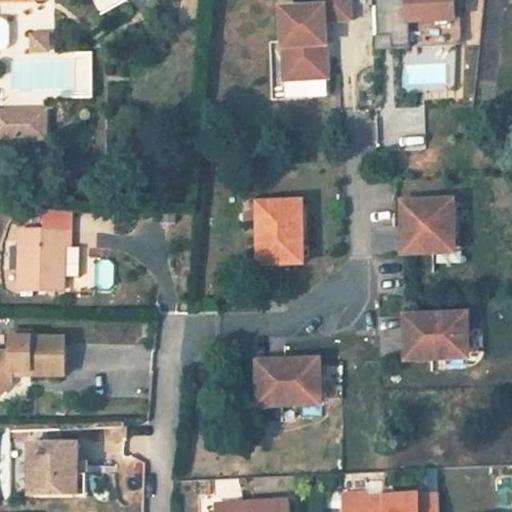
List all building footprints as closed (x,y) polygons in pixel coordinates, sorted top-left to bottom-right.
[(128,0),(93,0),(102,15),(128,0)] [(277,10),(280,79),(322,78),(320,20),(344,19),(343,0),(318,0),(319,8),(277,10)] [(453,22),(451,0),(378,0),(381,48),(408,47),(407,24),(453,22)] [(32,52),(50,52),(50,36),(31,36),(32,52)] [(75,53),(75,97),(95,97),(95,53),(75,53)] [(407,63),(407,91),(454,91),(454,63),(407,63)] [(388,147),(427,145),(425,106),(386,108),(388,147)] [(48,113),(0,113),(0,141),(48,141),(48,113)] [(257,229),(258,246),(258,259),(263,259),(283,259),(283,264),(300,264),(300,246),(300,229),(300,202),(286,202),(286,195),(263,195),(257,195),(257,229)] [(403,229),(403,246),(403,256),(434,255),(434,248),(455,248),(455,246),(455,229),(455,203),(403,203),(403,229)] [(69,232),(69,212),(43,211),(43,231),(69,232)] [(43,231),(20,231),(19,246),(18,291),(61,292),(62,278),(79,278),(80,248),(70,248),(70,246),(70,232),(69,232),(43,231)] [(98,259),(97,289),(114,290),(115,260),(98,259)] [(470,315),(406,317),(407,361),(433,361),(433,354),(470,354),(470,315)] [(0,393),(12,383),(13,375),(66,377),(67,341),(34,339),(34,333),(14,333),(13,352),(0,351),(0,393)] [(255,364),(256,408),(263,407),(279,407),(279,401),(318,400),(318,363),(263,363),(255,364)] [(31,442),(30,496),(78,497),(79,464),(80,443),(31,442)] [(79,464),(78,497),(87,497),(88,464),(79,464)] [(440,511),(439,496),(344,501),(344,511),(440,511)] [(290,511),(290,503),(263,504),(247,505),(217,507),(217,511),(290,511)]
